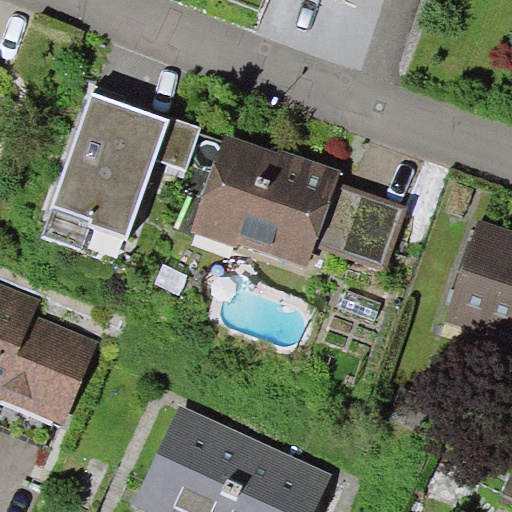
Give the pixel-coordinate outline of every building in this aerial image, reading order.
[(170,120),(89,92),(50,205),(90,219),(88,225),(127,240),(156,159),(170,120)] [(170,118),(170,120),(156,159),(186,170),(201,129),(170,118)] [(281,152),(227,133),(191,231),(238,248),(240,242),(307,266),(315,245),(338,181),(342,170),(282,149),(281,152)] [(408,206),(338,181),(315,245),(386,269),(408,206)] [(511,228),(480,218),(446,321),(511,342),(511,228)] [(42,300),(0,282),(0,402),(2,399),(64,425),(99,341),(36,314),(42,300)] [(375,320),(381,303),(347,291),(341,307),(375,320)] [(312,511),(331,473),(182,404),(135,505),(150,511),(312,511)] [(92,454),(66,509),(71,511),(96,511),(118,466),(92,454)]
